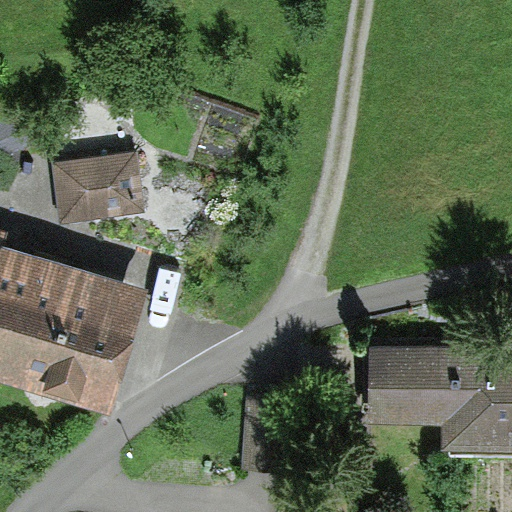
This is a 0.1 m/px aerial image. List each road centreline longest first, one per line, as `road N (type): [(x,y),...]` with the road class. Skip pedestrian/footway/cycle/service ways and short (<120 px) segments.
road 1 (residential): [(511,277),(272,335),(175,385),(74,462),(26,511)]
road 2 (track): [(362,0),(314,230),(272,335)]
